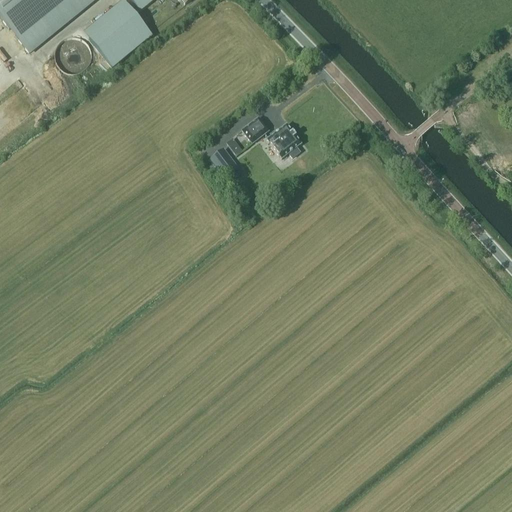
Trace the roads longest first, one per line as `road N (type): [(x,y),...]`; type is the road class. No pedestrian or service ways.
road 1 (secondary): [(402,147),(264,0)]
road 2 (secondary): [(402,147),(511,268)]
road 3 (unclassified): [(402,147),(511,59)]
